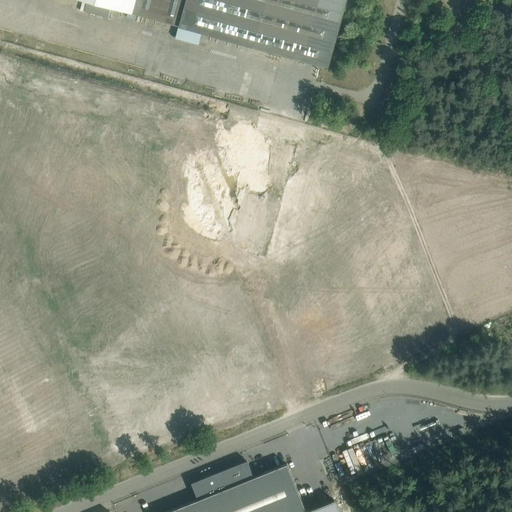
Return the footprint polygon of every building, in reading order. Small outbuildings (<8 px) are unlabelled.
[(84,0),(87,1),(84,11),(108,18),(111,7),(181,26),(188,0),(84,0)] [(188,0),(181,26),(328,66),(345,0),(188,0)] [(0,80),(0,294),(202,350),(257,151),(0,80)] [(297,142),(263,133),(231,247),(266,257),(297,142)] [(198,499),(254,477),(247,460),(205,477),(206,479),(192,484),(198,499)] [(254,477),(198,499),(166,511),(299,511),(306,510),(287,463),(254,477)] [(299,511),(336,511),(332,499),(306,510),(299,511)]
